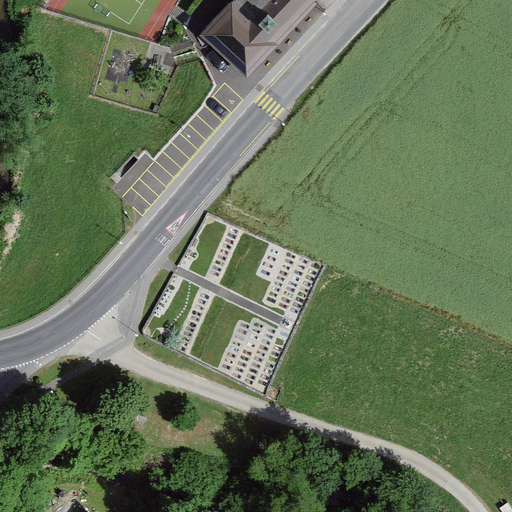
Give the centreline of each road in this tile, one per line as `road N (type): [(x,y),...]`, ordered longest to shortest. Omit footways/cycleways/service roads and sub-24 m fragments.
road 1 (track): [(475,511),(424,467),(382,447),(53,331)]
road 2 (tertiary): [(367,0),(164,224),(53,331)]
